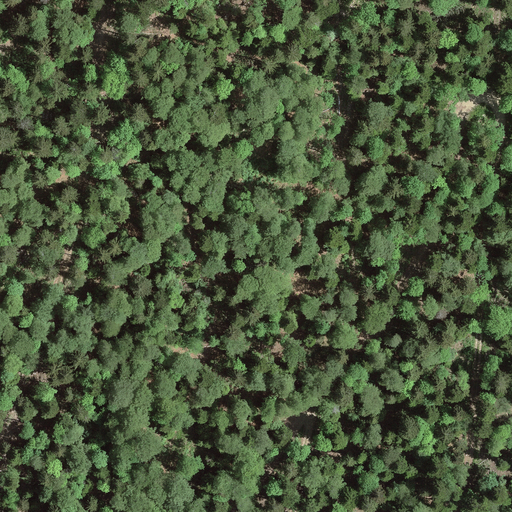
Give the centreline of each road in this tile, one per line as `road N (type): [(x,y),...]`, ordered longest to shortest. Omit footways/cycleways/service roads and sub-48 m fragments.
road 1 (track): [(457,511),(473,430),(487,207),(504,130),(499,103),(487,95),(472,98),(454,173),(394,297),(232,511)]
road 2 (track): [(0,443),(37,325),(75,248),(104,0)]
road 3 (track): [(353,349),(340,0)]
